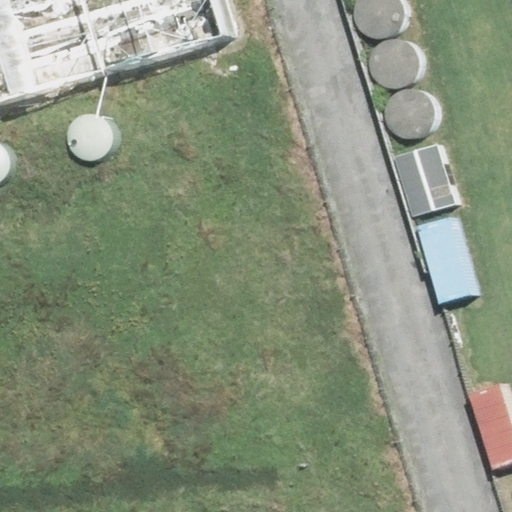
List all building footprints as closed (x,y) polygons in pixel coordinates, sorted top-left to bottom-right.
[(224,0),(0,0),(0,117),(239,46),(224,0)] [(408,0),(375,0),(359,4),(400,149),(447,135),(408,0)] [(0,193),(28,185),(14,138),(0,141),(0,193)] [(450,148),(405,160),(422,224),(467,212),(450,148)] [(430,227),(453,308),(486,298),(462,217),(430,227)] [(511,389),(481,399),(504,473),(511,470),(511,389)]
